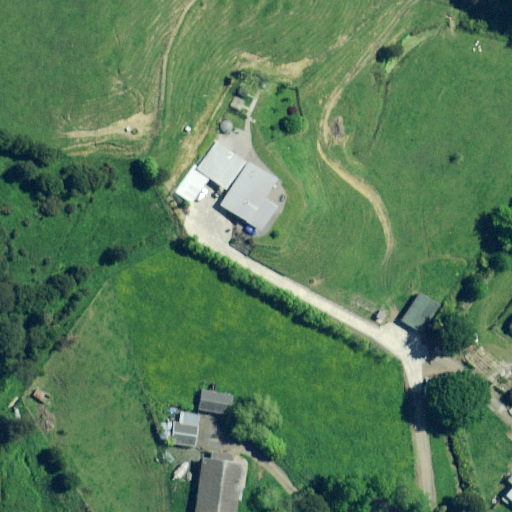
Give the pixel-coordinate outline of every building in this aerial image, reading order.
[(258,99),(243,91),(238,102),(252,110),(258,99)] [(225,189),(244,160),(221,145),(215,140),(195,170),(225,189)] [(248,162),(228,192),(219,205),(258,232),(274,208),(261,199),(274,180),(248,162)] [(233,396),(201,391),(198,411),(229,416),(233,396)] [(196,427),(173,424),(170,444),(193,448),(196,427)] [(209,452),(208,461),(199,460),(192,511),(232,511),(239,465),(233,464),(234,455),(209,452)] [(507,505),(510,501),(511,502),(511,476),(506,483),(511,488),(505,497),(502,501),(507,505)]
